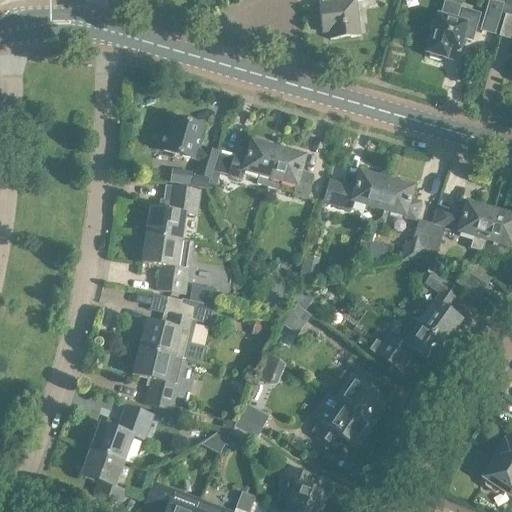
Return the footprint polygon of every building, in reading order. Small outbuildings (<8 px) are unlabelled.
[(320,0),(321,4),(318,5),(321,28),(328,27),(329,41),(359,37),(355,1),(368,0),(320,0)] [(494,34),(500,15),(502,6),(489,2),(480,30),(494,34)] [(479,17),(459,11),(456,23),(437,18),(426,54),(429,55),(427,58),(441,62),(442,58),(444,59),(445,57),(455,59),(461,39),(471,42),(479,17)] [(511,38),(511,18),(511,19),(505,17),(499,37),(511,41),(511,38)] [(174,120),(170,136),(162,133),(157,151),(191,160),(201,162),(196,176),(209,180),(210,174),(216,154),(204,150),(203,153),(194,151),(200,128),(174,120)] [(276,150),(251,143),(246,158),(234,154),(228,178),(240,181),(243,172),(258,177),(256,185),(266,188),(276,150)] [(266,188),(277,191),(280,183),(295,187),(293,196),(305,199),(312,176),(300,173),(304,158),(276,150),(266,188)] [(209,180),(208,184),(215,186),(218,175),(211,173),(209,180)] [(385,181),(359,174),(355,189),(329,181),(322,204),(348,212),(351,203),(376,210),(385,181)] [(376,210),(377,211),(373,224),(382,226),(386,213),(415,222),(420,204),(409,200),(412,189),(385,181),(376,210)] [(145,237),(180,242),(184,216),(195,217),(199,193),(171,189),(168,206),(170,207),(169,213),(150,210),(145,237)] [(432,226),(431,226),(424,249),(436,252),(443,230),(472,239),(469,250),(481,253),(492,212),(466,205),(463,216),(437,208),(432,226)] [(511,218),(492,212),(481,253),(507,260),(511,244),(511,218)] [(422,248),(424,249),(431,226),(418,222),(412,245),(406,243),(400,264),(419,259),(422,248)] [(155,292),(184,296),(191,244),(180,242),(145,237),(141,265),(161,268),(160,274),(158,274),(155,292)] [(300,267),(298,279),(312,282),(315,270),(300,267)] [(460,281),(479,294),(489,280),(469,267),(460,281)] [(286,273),(283,285),(292,288),(296,276),(286,273)] [(418,325),(418,326),(445,344),(460,322),(444,311),(457,292),(446,285),(430,275),(424,284),(440,295),(418,325)] [(150,324),(143,351),(184,361),(194,320),(209,324),(213,310),(170,299),(163,327),(150,324)] [(310,318),(291,305),(277,324),(296,337),(310,318)] [(412,321),(396,344),(411,354),(429,366),(445,344),(418,326),(418,325),(412,321)] [(411,354),(396,344),(386,337),(380,346),(375,342),(368,351),(399,372),(411,354)] [(184,361),(143,351),(137,378),(150,381),(143,406),(171,413),(184,361)] [(264,358),(255,378),(275,386),(284,366),(264,358)] [(334,401),(369,425),(377,413),(381,416),(388,405),(372,393),(375,388),(377,389),(380,385),(357,369),(334,401)] [(369,425),(334,401),(312,433),(335,449),(338,445),(336,444),(340,439),(353,448),(369,425)] [(261,430),(267,419),(245,407),(239,418),(261,430)] [(120,427),(118,432),(104,427),(94,453),(122,463),(132,438),(143,442),(152,418),(125,408),(119,425),(120,427)] [(239,418),(233,429),(255,441),(261,430),(239,418)] [(168,419),(165,427),(178,431),(181,424),(168,419)] [(222,424),(220,432),(229,434),(231,426),(222,424)] [(500,459),(500,458),(511,466),(511,440),(509,445),(507,443),(506,445),(502,445),(498,452),(499,455),(498,457),(500,459)] [(122,463),(94,453),(89,467),(85,465),(80,477),(99,484),(97,490),(95,490),(93,494),(120,504),(124,493),(113,489),(122,463)] [(488,480),(485,484),(486,488),(496,494),(500,493),(502,490),(511,496),(511,466),(500,458),(500,459),(494,468),(490,467),(486,474),(488,477),(486,479),(488,480)] [(285,510),(289,511),(316,511),(323,495),(308,490),(310,484),(313,484),(315,479),(288,469),(283,481),(294,485),(285,510)] [(152,483),(141,510),(146,511),(194,511),(199,501),(185,496),(162,487),(152,483)] [(194,511),(226,511),(224,511),(199,501),(194,511)]
